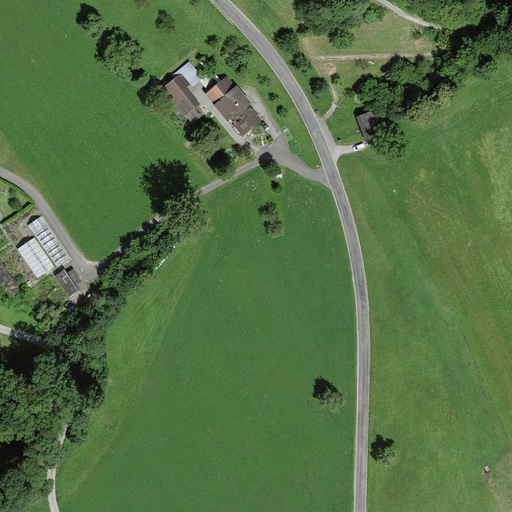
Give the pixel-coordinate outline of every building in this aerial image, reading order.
[(192,63),(182,69),(193,86),(203,79),(192,63)] [(225,77),(208,91),(244,135),(259,123),(250,112),(252,110),(225,77)] [(204,114),(177,78),(161,91),(183,119),(189,115),(194,121),(204,114)] [(358,114),(366,138),(382,132),(374,108),(358,114)] [(67,258),(39,217),(27,225),(56,266),(67,258)] [(52,267),(33,239),(18,250),(37,277),(52,267)] [(80,284),(72,272),(66,275),(64,271),(55,277),(69,297),(76,292),(74,288),(80,284)]
